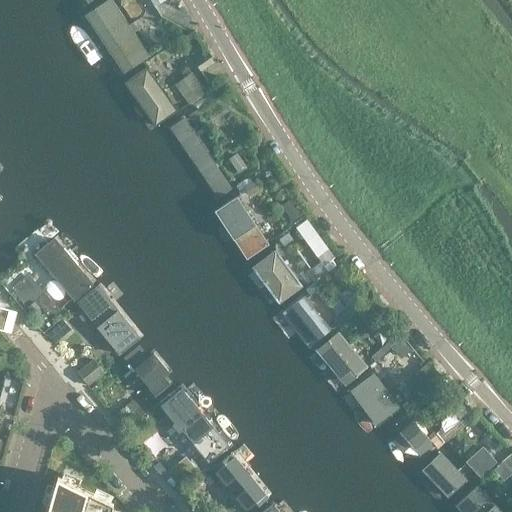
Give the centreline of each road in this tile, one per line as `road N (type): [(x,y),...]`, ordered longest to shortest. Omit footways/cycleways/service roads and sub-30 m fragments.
road 1 (unclassified): [(511,425),(324,205),(196,0)]
road 2 (residential): [(160,511),(55,383)]
road 3 (residential): [(18,511),(55,383)]
